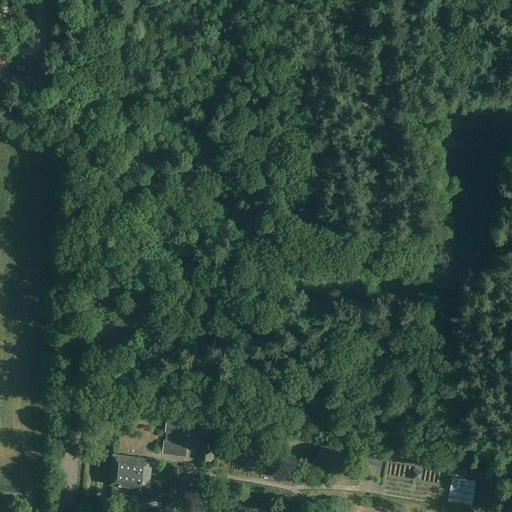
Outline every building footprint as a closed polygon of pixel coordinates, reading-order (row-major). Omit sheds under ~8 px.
[(0,54),(0,87),(3,89),(7,74),(1,73),(1,69),(5,70),(5,69),(8,70),(11,58),(0,54)] [(30,91),(32,85),(23,83),(24,79),(20,78),(19,82),(11,80),(9,86),(30,91)] [(164,434),(166,434),(166,439),(164,439),(162,453),(186,457),(188,442),(187,442),(187,438),(189,438),(191,424),(166,420),(164,434)] [(346,445),(321,440),(317,458),(342,463),(346,445)] [(217,445),(202,442),(199,460),(214,463),(217,445)] [(384,452),(367,449),(364,463),(382,467),(384,452)] [(113,454),(110,485),(140,490),(150,491),(152,460),(113,454)] [(481,478),(481,476),(486,477),(482,496),(497,498),(502,470),(487,467),(487,469),(482,468),(454,464),(452,474),(481,478)] [(477,481),(451,477),(448,503),(473,507),(477,481)]
